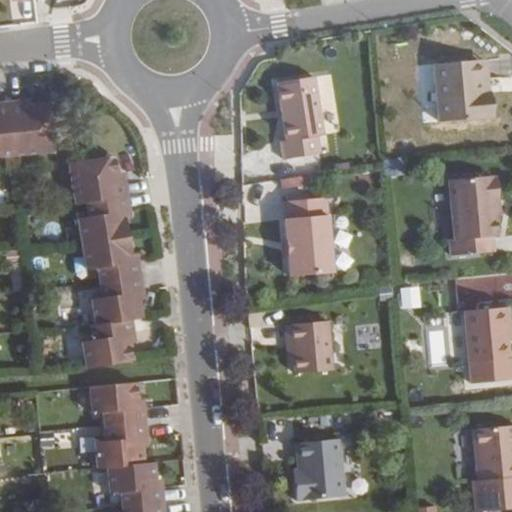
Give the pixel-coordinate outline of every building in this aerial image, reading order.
[(477,60),(480,93),(487,92),(484,59),(477,60)] [(432,65),(437,121),(490,116),(488,104),(487,92),(480,93),(477,60),(432,65)] [(279,141),(281,159),(318,153),(315,135),(321,134),(312,77),(276,82),(284,140),(279,141)] [(52,149),(48,104),(30,106),(30,111),(23,112),(21,101),(0,103),(0,155),(10,154),(25,152),(52,149)] [(130,254),(124,217),(119,218),(118,211),(128,209),(123,179),(112,181),(111,173),(116,172),(112,155),(67,162),(72,190),(74,203),(85,201),(88,214),(77,216),(86,271),(97,270),(102,296),(90,297),(95,325),(89,326),(91,339),(81,341),(85,368),(130,361),(127,342),(123,343),(122,336),(132,334),(129,319),(140,317),(138,299),(133,300),(132,292),(142,290),(139,276),(137,260),(126,262),(125,255),(130,254)] [(406,158),(385,158),(386,174),(406,174),(406,158)] [(447,239),(449,255),(491,251),(489,235),(495,235),(492,214),(491,198),(495,198),(493,175),(447,179),(452,238),(447,239)] [(280,201),(287,276),(330,272),(323,197),(280,201)] [(393,300),(391,285),(376,287),(377,302),(393,300)] [(401,287),(402,308),(422,307),(421,286),(401,287)] [(461,311),(466,362),(505,359),(503,339),(502,327),(507,327),(505,307),(461,311)] [(291,356),(293,374),(331,370),(326,321),(283,324),(284,341),(289,340),(291,356)] [(427,330),(433,367),(448,364),(442,328),(427,330)] [(134,446),(134,439),(144,438),(141,408),(131,408),(130,401),(135,400),(132,383),(87,387),(90,415),(101,414),(104,440),(93,441),(95,469),(105,468),(108,495),(119,494),(120,511),(161,511),(159,488),(149,489),(148,482),(153,481),(150,463),(141,464),(140,446),(134,446)] [(471,511),(511,508),(511,424),(470,428),(475,480),(469,481),(471,511)] [(292,479),(293,500),(342,496),(337,438),(293,443),(295,469),(296,479),(292,479)]
